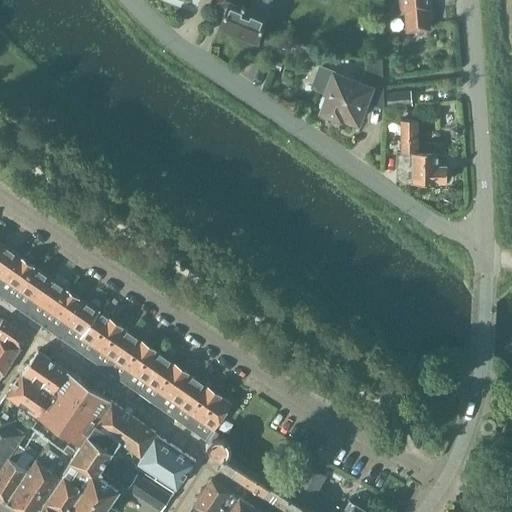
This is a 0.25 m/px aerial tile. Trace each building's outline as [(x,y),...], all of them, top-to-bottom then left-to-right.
[(216,0),(215,4),(226,9),(219,27),(256,42),(266,17),(272,0),(253,0),(249,10),(238,6),(240,0),(216,0)] [(431,11),(430,0),(401,0),(402,13),(406,13),(408,31),(428,30),(427,11),(431,11)] [(384,109),(381,57),(365,57),(366,68),(360,83),(334,73),(326,92),(328,93),(321,111),(324,112),(323,115),(326,117),(329,118),(332,119),(336,120),(337,118),(340,119),(341,116),(357,122),(365,101),(369,103),(383,102),(383,109),(384,109)] [(275,62),(273,69),(279,71),(282,64),(275,62)] [(412,106),(411,91),(386,93),(387,108),(412,106)] [(449,177),(449,170),(446,168),(446,166),(440,166),(440,160),(437,160),(437,152),(417,152),(417,121),(401,121),(401,152),(396,152),(396,168),(411,168),(411,183),(446,183),(446,180),(449,177)] [(464,136),(463,128),(456,125),(449,129),(450,137),(457,140),(464,136)] [(0,278),(17,255),(1,244),(0,245),(0,278)] [(33,266),(17,255),(0,278),(0,286),(4,281),(16,290),(33,266)] [(49,278),(33,266),(16,290),(29,298),(20,310),(24,313),(49,278)] [(49,278),(24,313),(28,316),(36,303),(48,312),(64,288),(49,278)] [(64,288),(48,312),(61,321),(53,333),(56,336),(81,300),(64,288)] [(97,311),(81,300),(56,336),(60,338),(69,326),(80,334),(97,311)] [(97,311),(80,334),(78,337),(96,349),(114,323),(97,311)] [(27,337),(3,321),(0,326),(0,339),(17,352),(27,337)] [(114,323),(96,349),(112,360),(130,334),(114,323)] [(130,334),(112,360),(128,372),(147,345),(130,334)] [(0,339),(0,372),(2,374),(3,374),(15,354),(17,352),(0,339)] [(163,357),(147,345),(128,372),(145,383),(163,357)] [(66,370),(37,351),(21,374),(50,393),(66,370)] [(180,368),(163,357),(145,383),(161,394),(180,368)] [(431,395),(438,401),(441,395),(436,390),(445,379),(431,368),(429,371),(424,368),(423,365),(420,367),(418,369),(415,372),(413,374),(410,378),(418,383),(416,385),(430,397),(431,395)] [(196,380),(180,368),(161,394),(178,406),(196,380)] [(85,383),(66,370),(50,393),(35,417),(14,403),(8,412),(16,418),(17,417),(32,427),(38,418),(79,445),(94,424),(110,400),(85,383)] [(0,407),(2,409),(9,399),(14,403),(35,417),(50,393),(21,374),(0,403),(0,407)] [(196,380),(178,406),(194,417),(212,391),(196,380)] [(230,403),(212,391),(194,417),(211,429),(230,403)] [(8,412),(14,403),(9,399),(2,409),(8,412)] [(119,440),(134,417),(113,402),(110,400),(94,424),(119,440)] [(0,407),(0,446),(10,454),(17,444),(17,443),(18,444),(25,433),(12,424),(16,418),(8,412),(2,409),(0,407)] [(479,441),(482,443),(484,443),(485,442),(487,438),(500,445),(502,441),(507,445),(511,440),(511,437),(511,428),(510,428),(511,424),(496,416),(486,433),(481,432),(479,436),(478,441),(479,441)] [(119,440),(140,456),(155,432),(134,417),(119,440)] [(107,505),(118,489),(98,476),(101,472),(99,470),(119,440),(94,424),(79,445),(75,451),(71,457),(69,460),(71,462),(36,511),(112,511),(115,510),(107,505)] [(22,511),(36,511),(71,462),(69,460),(71,457),(62,450),(42,436),(43,435),(36,430),(31,437),(44,446),(26,470),(27,471),(7,502),(22,511)] [(157,475),(175,447),(169,443),(166,448),(162,446),(165,441),(155,435),(138,463),(157,475)] [(209,440),(208,441),(205,446),(207,448),(210,456),(222,464),(219,469),(232,478),(240,465),(227,457),(229,454),(230,450),(230,447),(229,443),(227,441),(223,438),(215,437),(211,438),(209,440)] [(0,474),(3,476),(12,462),(13,461),(14,461),(23,448),(18,444),(17,443),(17,444),(10,454),(0,446),(0,474)] [(23,449),(24,449),(34,455),(37,452),(26,445),(23,449)] [(75,451),(66,445),(62,450),(71,457),(75,451)] [(177,488),(195,460),(184,453),(181,458),(177,456),(180,451),(175,447),(157,475),(177,488)] [(13,461),(12,462),(3,476),(0,474),(0,497),(7,502),(27,471),(26,470),(25,469),(14,461),(13,461)] [(274,486),(240,465),(232,478),(266,499),(274,486)] [(306,505),(325,475),(308,465),(289,496),(291,496),(303,503),(306,505)] [(161,509),(169,497),(170,498),(171,497),(137,474),(128,489),(162,511),(163,510),(161,509)] [(261,511),(249,504),(211,479),(192,507),(198,511),(261,511)] [(289,496),(274,486),(266,499),(287,511),(296,511),(303,503),(291,496),(289,496)] [(321,498),(317,508),(326,511),(342,511),(345,508),(321,498)] [(345,511),(366,511),(349,502),(344,511),(345,511)] [(317,511),(306,505),(303,503),(296,511),(317,511)]
